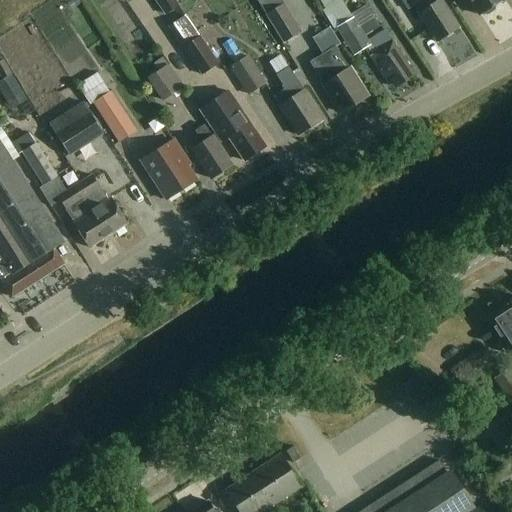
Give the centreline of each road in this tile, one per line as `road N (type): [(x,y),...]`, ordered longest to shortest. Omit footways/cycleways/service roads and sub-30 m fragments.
road 1 (unclassified): [(0,377),(410,115),(511,59)]
road 2 (tertiary): [(90,511),(511,233)]
